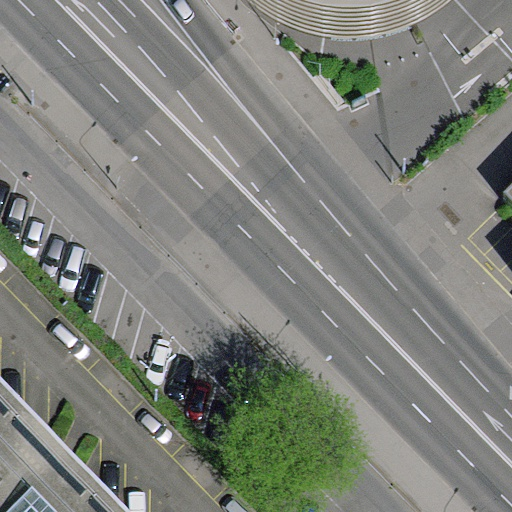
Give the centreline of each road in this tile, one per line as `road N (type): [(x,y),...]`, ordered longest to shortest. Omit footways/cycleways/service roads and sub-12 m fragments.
road 1 (primary): [(511,463),(210,154)]
road 2 (primary): [(210,154),(67,0)]
road 3 (primary): [(210,154),(142,0)]
